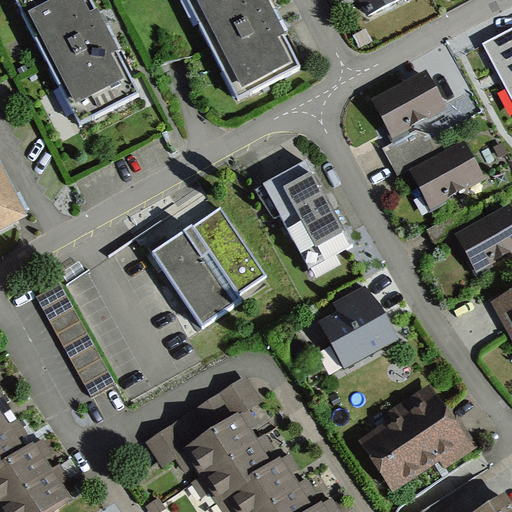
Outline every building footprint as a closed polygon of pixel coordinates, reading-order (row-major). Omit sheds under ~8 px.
[(88,0),(28,0),(18,5),(81,126),(139,97),(118,56),(120,55),(98,13),(95,14),(88,0)] [(263,0),(186,0),(238,101),(299,70),(263,0)] [(404,0),(360,0),(369,17),(404,0)] [(511,37),(504,41),(500,35),(484,44),(505,85),(511,81),(511,37)] [(372,102),(394,141),(447,111),(425,72),(372,102)] [(511,132),(511,114),(495,125),(502,138),(511,132)] [(411,173),(432,211),(484,183),(463,145),(411,173)] [(307,163),(253,192),(273,221),(280,217),(312,276),(337,262),(334,257),(353,247),(307,163)] [(0,168),(0,239),(29,225),(0,168)] [(452,236),(475,276),(511,255),(511,212),(508,205),(452,236)] [(221,212),(152,259),(201,331),(242,303),(238,296),(266,277),(221,212)] [(60,286),(36,299),(91,398),(115,384),(60,286)] [(317,324),(344,374),(400,344),(370,286),(334,306),(338,313),(317,324)] [(511,295),(492,306),(511,340),(511,295)] [(147,445),(163,469),(176,461),(174,457),(249,408),(251,411),(262,404),(246,379),(147,445)] [(436,463),(444,475),(477,453),(433,388),(358,438),(394,492),(436,463)] [(0,433),(9,427),(2,417),(13,410),(5,398),(0,401),(0,433)] [(193,471),(199,481),(258,442),(250,431),(260,425),(251,411),(249,408),(174,457),(176,461),(186,476),(193,471)] [(18,421),(9,427),(0,433),(0,468),(25,452),(18,441),(28,434),(18,421)] [(266,436),(258,442),(199,481),(194,485),(204,499),(211,494),(219,506),(247,487),(245,485),(272,466),(262,452),(272,444),(266,436)] [(0,505),(51,472),(44,462),(54,455),(44,440),(25,452),(0,468),(0,505)] [(257,511),(296,485),(290,477),(300,470),(289,455),(272,466),(245,485),(247,487),(219,506),(223,511),(257,511)] [(61,465),(51,472),(0,505),(0,511),(53,511),(71,500),(62,486),(71,480),(61,465)] [(306,478),(296,485),(257,511),(311,511),(314,510),(306,498),(315,492),(306,478)] [(511,511),(511,506),(506,497),(483,511),(511,511)] [(159,498),(146,507),(149,511),(161,511),(166,509),(159,498)] [(340,511),(331,498),(314,510),(311,511),(340,511)]
